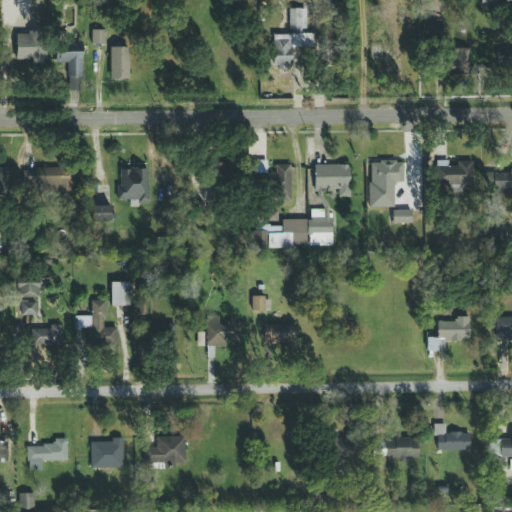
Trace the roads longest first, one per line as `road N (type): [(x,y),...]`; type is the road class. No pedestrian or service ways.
road 1 (residential): [(0,392),(511,385)]
road 2 (residential): [(0,118),(511,114)]
